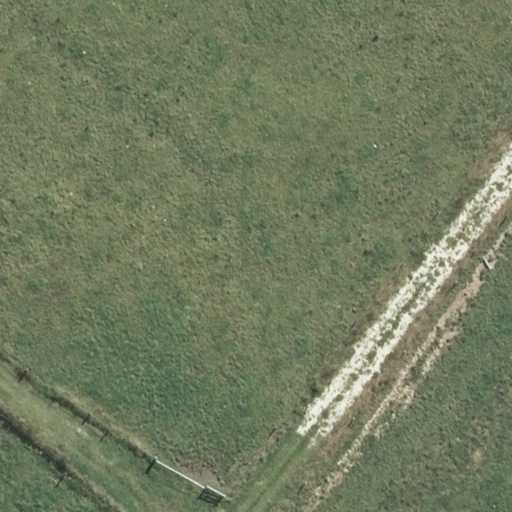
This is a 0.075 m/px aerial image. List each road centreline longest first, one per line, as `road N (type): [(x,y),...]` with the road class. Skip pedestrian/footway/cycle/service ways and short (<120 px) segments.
road 1 (track): [(245,511),(511,160)]
road 2 (track): [(168,511),(0,376)]
